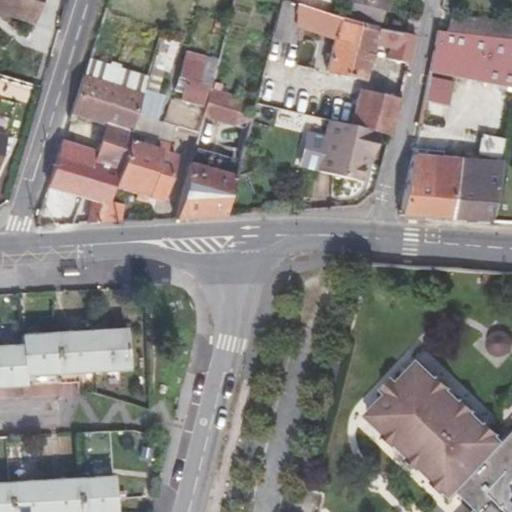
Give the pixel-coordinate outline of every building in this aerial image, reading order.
[(39,0),(0,0),(0,17),(3,18),(4,13),(33,22),(39,0)] [(345,0),(347,0),(342,20),(378,29),(383,9),(384,0),(345,0)] [(294,31),(332,40),(324,72),(363,81),(373,46),(387,49),(385,59),(408,65),(414,38),(378,29),(342,20),(336,19),(283,2),(279,1),(269,41),(292,46),(294,31)] [(194,28),(188,47),(196,49),(197,47),(203,48),(204,47),(204,45),(204,42),(207,27),(210,19),(208,19),(197,16),(196,22),(194,28)] [(511,23),(449,16),(448,32),(511,39),(511,23)] [(449,104),(455,80),(511,89),(511,39),(448,32),(437,31),(423,100),(449,104)] [(172,40),(160,37),(147,76),(142,90),(155,94),(162,72),(168,73),(174,52),(169,50),(172,40)] [(200,104),(205,84),(193,81),(199,59),(183,54),(177,77),(173,91),(180,93),(179,97),(200,104)] [(82,75),(141,94),(142,90),(147,76),(88,57),(82,75)] [(210,62),(199,59),(193,81),(205,84),(210,62)] [(127,139),(129,134),(135,115),(141,94),(82,75),(69,115),(104,126),(89,163),(69,157),(73,145),(61,141),(57,153),(47,185),(91,200),(85,224),(100,223),(107,201),(113,185),(127,139)] [(203,107),(201,118),(222,125),(231,96),(208,88),(203,107)] [(232,96),(254,103),(254,102),(256,95),(235,88),(232,96)] [(358,89),(347,125),(376,133),(381,134),(391,136),(391,135),(400,99),(358,89)] [(155,94),(142,90),(141,94),(135,115),(155,121),(162,96),(155,94)] [(246,132),(254,103),(232,96),(231,96),(222,125),(226,126),(246,132)] [(162,123),(174,126),(196,133),(201,118),(203,107),(170,97),(162,123)] [(168,145),(174,126),(162,123),(155,121),(135,115),(129,134),(127,139),(158,150),(161,143),(168,145)] [(371,158),(376,133),(347,125),(334,122),(321,173),(364,184),(371,158)] [(226,126),(220,147),(240,154),(246,132),(226,126)] [(375,159),(381,134),(376,133),(371,158),(375,159)] [(176,156),(158,150),(127,139),(113,185),(136,192),(146,195),(162,200),(176,156)] [(214,169),(188,163),(173,219),(201,217),(224,216),(240,154),(220,147),(214,169)] [(460,160),(411,155),(400,215),(400,217),(447,220),(460,160)] [(501,163),(460,160),(447,220),(450,220),(467,221),(490,223),(501,163)] [(144,200),(146,195),(136,192),(134,197),(144,200)] [(122,205),(107,201),(100,223),(112,223),(119,222),(122,205)] [(58,374),(77,372),(127,370),(125,329),(19,335),(19,345),(0,345),(0,387),(24,386),(23,376),(58,374)] [(511,511),(511,440),(508,445),(478,418),(481,414),(467,401),(463,404),(421,364),(401,385),(396,380),(384,393),(388,398),(369,419),(413,460),(410,462),(423,475),(426,473),(456,501),(462,495),(478,511),(511,511)] [(77,383),(77,372),(58,374),(58,384),(77,383)] [(58,384),(58,374),(23,376),(24,386),(58,384)] [(114,511),(113,475),(0,482),(0,511),(114,511)]
